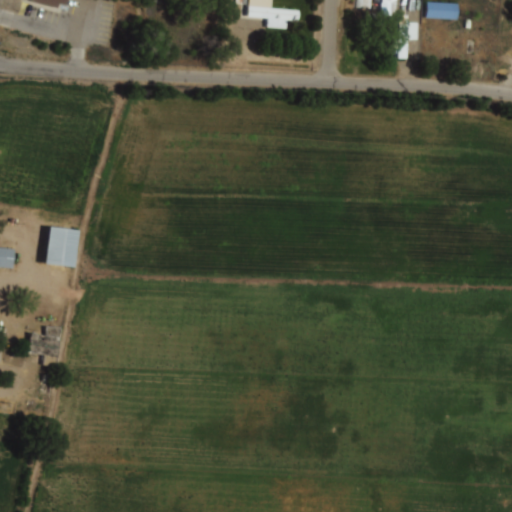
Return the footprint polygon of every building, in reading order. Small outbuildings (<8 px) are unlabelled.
[(66,0),(66,4),(59,3),(58,9),(32,2),(32,0),(66,0)] [(248,0),(271,0),(270,9),(297,12),(296,19),(288,18),(286,30),(267,28),(268,20),(246,17),(248,0)] [(369,8),(369,0),(356,0),(357,8),(369,8)] [(380,0),(380,13),(394,13),(393,0),(380,0)] [(424,18),(455,18),(455,3),(424,3),(424,18)] [(399,17),(407,17),(407,24),(416,24),(416,38),(407,38),(407,58),(397,58),(397,49),(391,49),(391,36),(399,36),(399,17)] [(69,267),(73,229),(42,226),(39,264),(69,267)] [(0,267),(11,268),(11,248),(0,247),(0,267)] [(45,326),(60,329),(55,366),(44,364),(45,354),(28,351),(31,332),(43,334),(45,326)]
